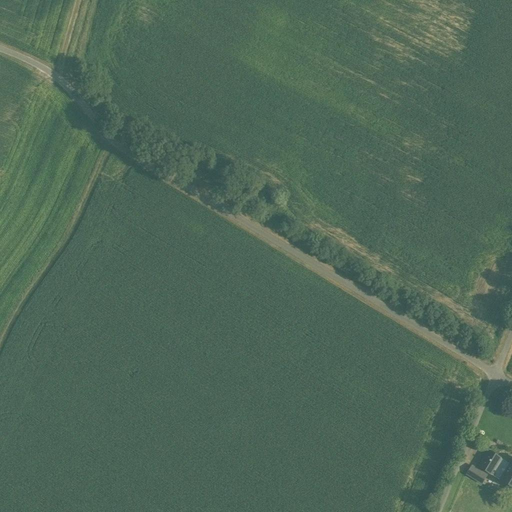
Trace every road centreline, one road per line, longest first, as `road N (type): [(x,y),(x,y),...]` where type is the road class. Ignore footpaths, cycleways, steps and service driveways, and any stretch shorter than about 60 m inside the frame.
road 1 (unclassified): [(497,367),(112,140),(57,72),(0,43)]
road 2 (unclassified): [(437,511),(497,367)]
